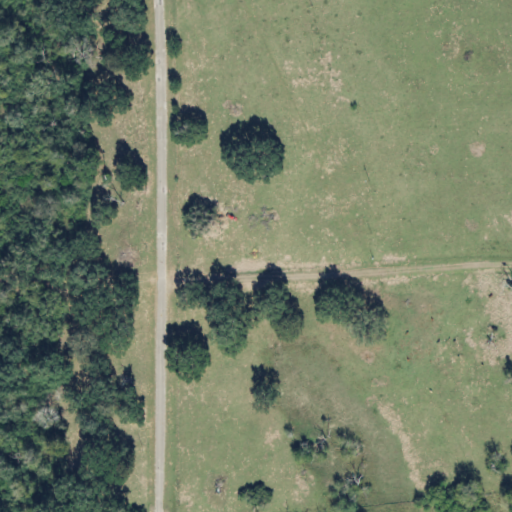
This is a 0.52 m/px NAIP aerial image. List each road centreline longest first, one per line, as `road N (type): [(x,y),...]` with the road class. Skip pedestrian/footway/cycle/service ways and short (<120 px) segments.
road 1 (residential): [(162,511),(162,0)]
road 2 (residential): [(166,297),(511,263)]
